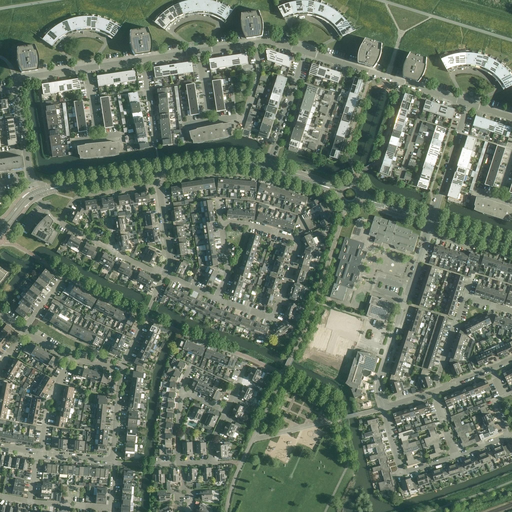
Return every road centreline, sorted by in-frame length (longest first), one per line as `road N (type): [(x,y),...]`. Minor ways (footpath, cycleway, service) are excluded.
road 1 (residential): [(382,408),(377,386),(430,219)]
road 2 (residential): [(112,250),(60,221),(71,201),(159,186)]
road 3 (residential): [(304,51),(466,102)]
road 4 (residential): [(293,237),(272,318),(216,298)]
road 5 (residential): [(32,503),(109,508),(111,460)]
road 6 (residential): [(454,457),(400,473),(382,408)]
road 7 (residential): [(466,102),(430,219)]
road 8 (residential): [(267,167),(304,51)]
